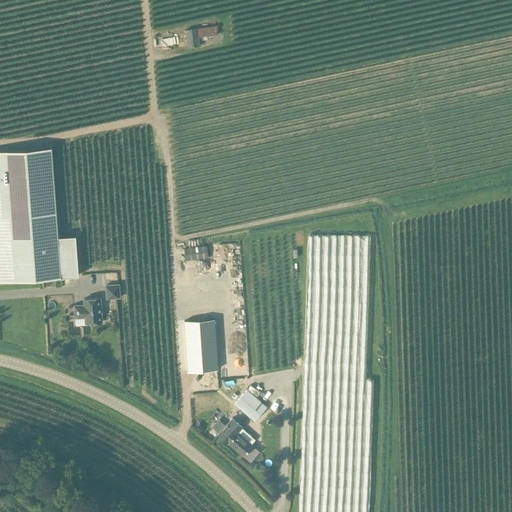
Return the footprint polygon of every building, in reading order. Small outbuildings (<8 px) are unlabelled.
[(198,28),(198,27),(185,29),(187,47),(200,45),(199,37),(217,34),(216,29),(218,29),(218,25),(198,28)] [(52,146),(3,150),(0,149),(0,280),(79,275),(75,234),(58,235),(52,146)] [(184,248),(185,261),(208,258),(208,257),(207,245),(184,248)] [(113,271),(93,272),(93,285),(105,284),(114,283),(113,271)] [(105,284),(106,299),(121,298),(120,283),(114,283),(105,284)] [(100,297),(84,298),(85,304),(75,305),(76,317),(86,317),(86,322),(102,321),(102,313),(103,311),(103,307),(101,305),(100,297)] [(218,369),(215,318),(184,320),(187,371),(218,369)] [(234,403),(241,409),(255,421),(267,406),(247,389),(234,403)] [(243,427),(240,424),(233,417),(218,433),(228,442),(243,456),(253,446),(251,444),(255,440),(242,427),(243,427)]
